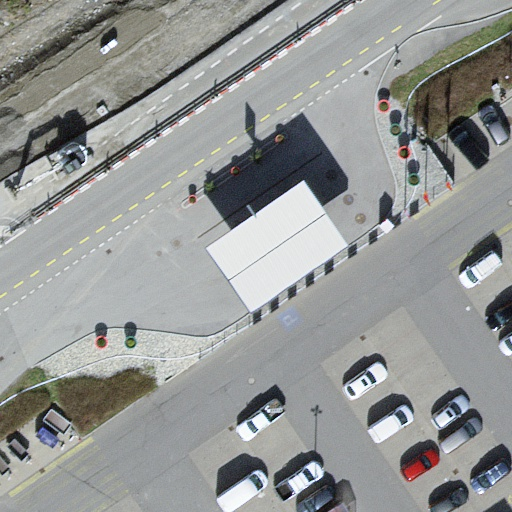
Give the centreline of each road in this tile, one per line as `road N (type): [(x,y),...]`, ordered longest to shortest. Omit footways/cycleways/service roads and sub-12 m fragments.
road 1 (primary): [(0,255),(366,0)]
road 2 (primary): [(308,0),(0,212)]
